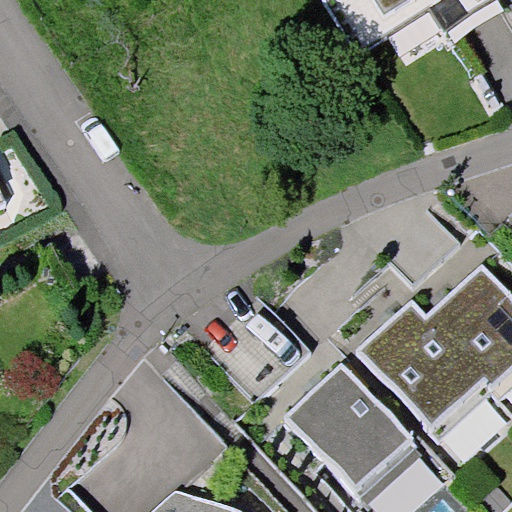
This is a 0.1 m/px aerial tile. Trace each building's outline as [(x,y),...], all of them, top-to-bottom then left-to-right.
[(333,0),(319,9),(354,63),(424,18),(440,41),(503,1),(502,0),(333,0)] [(511,313),(476,274),(420,326),(488,401),(495,408),(511,392),(511,313)] [(351,359),(435,450),(488,401),(420,326),(405,310),(351,359)] [(336,374),(279,426),(354,507),(411,455),(336,374)] [(242,511),(241,510),(176,488),(150,511),(242,511)]
